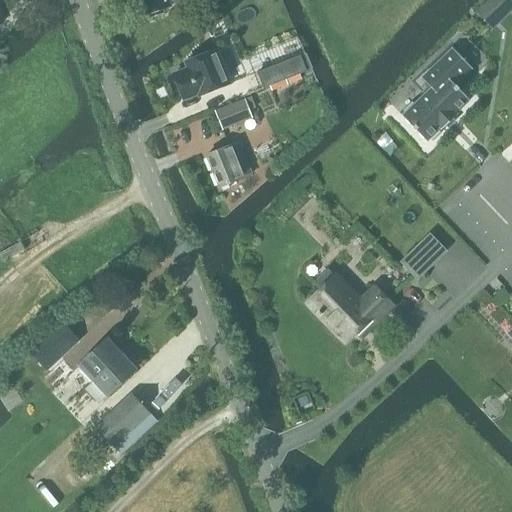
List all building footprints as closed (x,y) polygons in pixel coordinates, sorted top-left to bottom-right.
[(151,14),(152,18),(164,13),(162,10),(170,7),(169,3),(177,0),(143,0),(149,15),(151,14)] [(511,2),(509,0),(488,0),(476,12),(489,25),(511,2)] [(432,89),(403,117),(427,142),(441,128),(442,130),(457,115),(456,114),(470,100),(455,85),(472,68),(453,49),(422,79),(432,89)] [(199,96),(229,84),(216,51),(186,63),(189,69),(174,75),(184,100),(198,94),(199,96)] [(258,73),(264,88),(307,71),(301,56),(258,73)] [(215,112),(223,130),(252,118),(245,100),(215,112)] [(239,143),(207,156),(220,187),(251,174),(239,143)] [(446,253),(429,236),(400,263),(417,281),(446,253)] [(20,242),(0,253),(0,255),(4,262),(25,250),(20,242)] [(359,337),(391,306),(374,289),(361,302),(336,276),(308,303),(346,342),(355,333),(359,337)] [(31,352),(48,370),(78,341),(62,324),(31,352)] [(79,366),(93,381),(128,349),(123,344),(117,350),(108,340),(79,366)] [(128,349),(93,381),(108,397),(135,370),(126,360),(133,354),(128,349)] [(132,395),(97,428),(114,446),(149,413),(132,395)]
